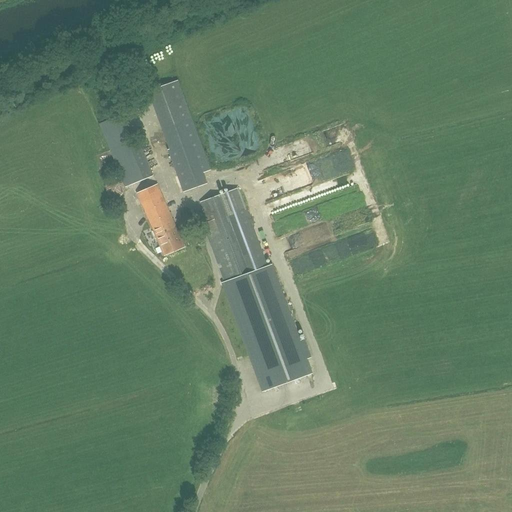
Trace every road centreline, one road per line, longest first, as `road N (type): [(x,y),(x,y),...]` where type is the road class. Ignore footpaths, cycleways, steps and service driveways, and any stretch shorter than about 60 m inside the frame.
road 1 (residential): [(189,511),(233,416),(238,379),(224,333),(136,246),(130,230),(130,191),(164,176)]
road 2 (track): [(256,195),(353,160),(341,127)]
